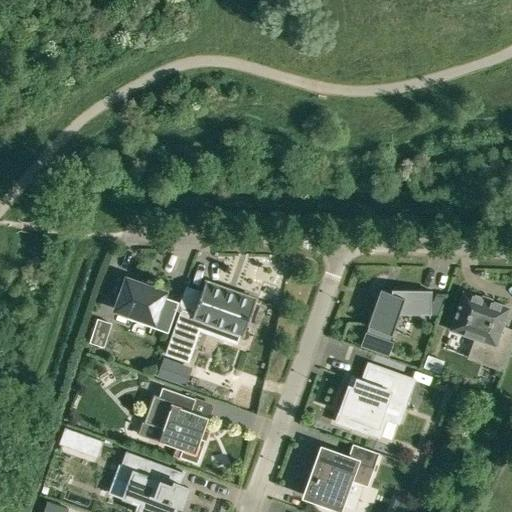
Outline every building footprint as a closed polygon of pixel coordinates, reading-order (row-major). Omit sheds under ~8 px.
[(165,292),(151,287),(126,278),(115,309),(130,314),(128,318),(168,332),(178,303),(163,297),(165,292)] [(187,361),(198,329),(202,320),(224,328),(221,337),(236,342),(239,333),(242,334),(242,335),(243,335),(256,299),(255,298),(255,299),(206,281),(205,280),(193,313),(182,309),(165,353),(187,361)] [(391,289),(391,292),(380,288),(367,325),(379,329),(377,334),(390,338),(399,313),(421,314),(430,290),(391,289)] [(450,329),(475,338),(488,343),(481,362),(503,370),(511,345),(511,336),(500,332),(509,308),(464,291),(450,329)] [(111,323),(97,319),(90,342),(103,346),(111,323)] [(163,356),(156,376),(185,387),(192,367),(163,356)] [(354,421),(352,426),(379,436),(386,416),(381,414),(386,401),(403,407),(413,380),(369,364),(362,381),(357,380),(354,388),(349,387),(347,392),(344,390),(338,406),(342,407),(339,416),(354,421)] [(182,449),(179,456),(197,463),(203,445),(203,444),(204,440),(200,439),(208,417),(191,411),(195,399),(162,387),(158,396),(153,394),(145,417),(146,417),(144,422),(159,427),(163,429),(159,440),(163,442),(182,449)] [(323,450),(317,466),(306,495),(321,500),(319,503),(321,506),(328,509),(331,507),(332,504),(339,506),(348,479),(367,486),(379,453),(352,443),(347,458),(323,450)] [(129,484),(124,497),(140,503),(136,511),(173,511),(177,503),(181,505),(183,501),(184,500),(183,500),(186,492),(187,491),(186,491),(188,487),(179,484),(184,472),(126,451),(115,479),(129,484)] [(406,511),(409,504),(395,498),(390,511),(406,511)]
